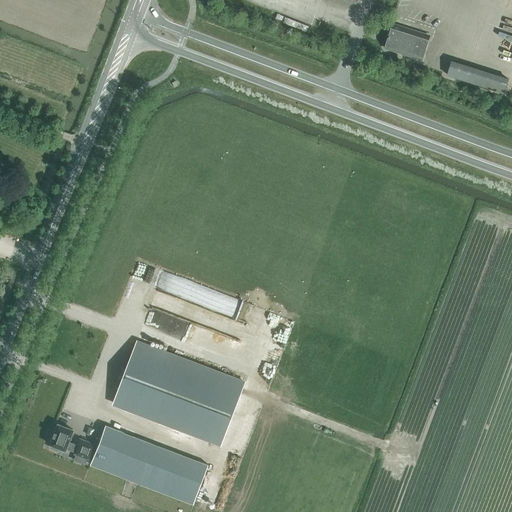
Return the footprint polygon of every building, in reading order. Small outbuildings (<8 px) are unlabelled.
[(421,59),(429,36),(393,24),(389,35),(388,37),(389,37),(385,47),(421,59)] [(509,78),(454,60),(449,75),(504,92),(509,78)] [(221,314),(223,307),(161,283),(155,299),(220,323),(224,315),(221,314)] [(245,383),(137,341),(113,403),(222,444),(245,383)] [(92,459),(95,452),(92,451),(94,444),(80,438),(77,445),(68,442),(72,429),(57,423),(49,444),(51,445),(50,447),(57,450),(58,447),(65,450),(65,448),(74,452),(74,453),(89,459),(89,458),(92,459)] [(209,465),(105,425),(95,452),(92,459),(91,463),(194,502),(209,465)]
